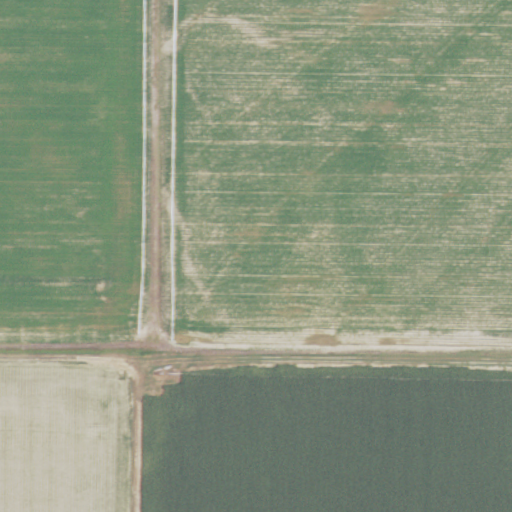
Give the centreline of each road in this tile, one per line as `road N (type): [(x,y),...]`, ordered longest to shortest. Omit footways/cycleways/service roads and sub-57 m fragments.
road 1 (residential): [(511,356),(0,346)]
road 2 (residential): [(164,350),(159,0)]
